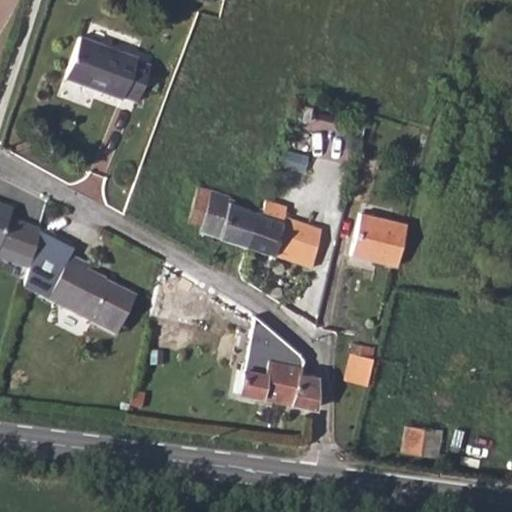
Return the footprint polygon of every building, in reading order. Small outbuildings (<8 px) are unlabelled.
[(76,39),(61,78),(115,98),(122,98),(132,103),(144,68),(130,62),(131,59),(76,39)] [(212,241),(243,250),(254,214),(226,204),(227,199),(194,188),(183,225),(214,235),(212,241)] [(254,214),(243,250),(299,269),(307,270),(318,228),(282,216),(284,205),(266,200),(261,215),(254,214)] [(0,259),(26,268),(37,231),(6,220),(9,211),(0,207),(0,259)] [(365,213),(360,236),(401,247),(407,222),(365,213)] [(64,258),(44,301),(112,333),(129,295),(100,280),(98,284),(89,280),(89,276),(80,271),(81,266),(64,258)] [(258,324),(253,340),(272,344),(272,337),(258,324)] [(272,344),(253,340),(247,371),(241,371),(237,395),(312,409),(313,379),(292,374),(293,354),(288,349),(272,344)] [(342,379),(367,386),(373,360),(347,355),(342,379)] [(404,426),(401,451),(435,454),(437,429),(404,426)]
